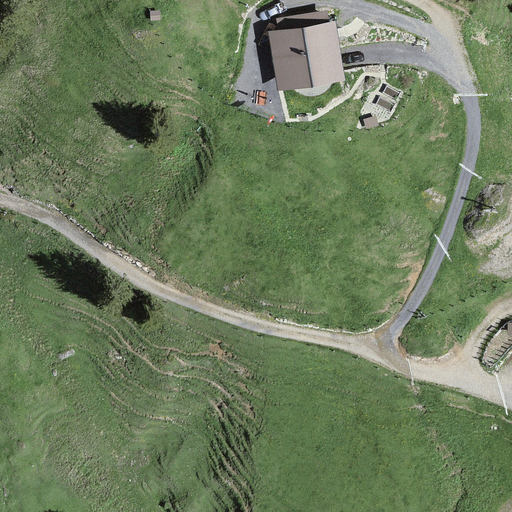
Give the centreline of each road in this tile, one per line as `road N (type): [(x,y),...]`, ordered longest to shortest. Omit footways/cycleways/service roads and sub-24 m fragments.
road 1 (track): [(0,207),(47,217),(118,277),(240,327),(348,346),(511,406)]
road 2 (track): [(368,54),(457,66),(474,148),(427,292),(376,357)]
